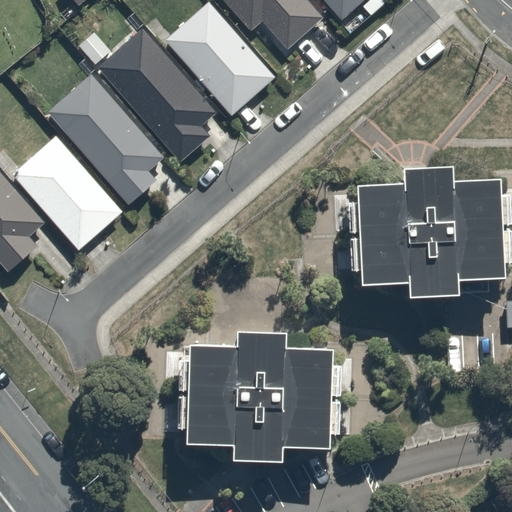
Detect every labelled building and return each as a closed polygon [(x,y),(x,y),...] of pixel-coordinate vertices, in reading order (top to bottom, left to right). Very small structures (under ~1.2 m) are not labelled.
[(275,75),(208,0),(205,0),(163,38),(230,114),(275,75)] [(220,0),(249,33),(261,23),(283,49),(320,16),(306,0),(220,0)] [(326,0),(345,19),(365,0),(326,0)] [(200,125),(216,110),(145,31),(103,69),(180,156),(207,133),(200,125)] [(146,171),(163,156),(92,77),(49,115),(127,202),(153,179),(146,171)] [(122,212),(55,136),(10,175),(78,251),(122,212)] [(360,279),(407,277),(408,292),(458,289),(458,275),(505,272),(500,172),(452,175),(451,160),(402,163),(402,177),(355,179),(360,279)] [(26,236),(42,222),(0,174),(0,260),(6,268),(33,244),(26,236)] [(511,299),(491,300),(491,330),(511,329),(511,299)] [(185,438),(232,440),(231,454),(282,456),(282,442),(329,442),(333,343),(284,342),(285,327),(236,325),(235,340),(188,338),(185,438)]
